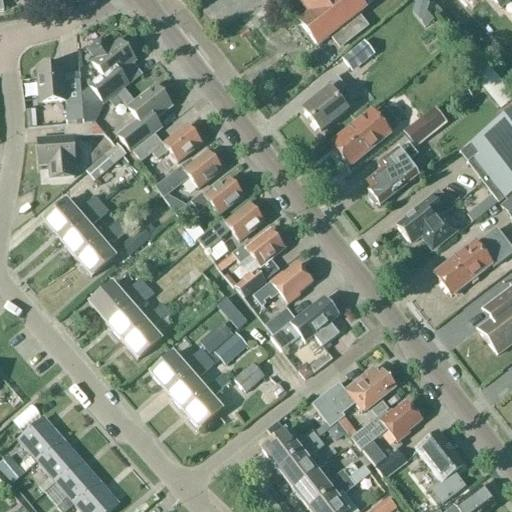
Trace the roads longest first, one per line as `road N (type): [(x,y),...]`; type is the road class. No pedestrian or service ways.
road 1 (tertiary): [(392,321),(141,0)]
road 2 (residential): [(183,489),(392,321)]
road 3 (residential): [(183,489),(18,305),(0,299)]
road 4 (residential): [(0,237),(15,146),(5,38)]
road 5 (tertiary): [(511,473),(392,321)]
